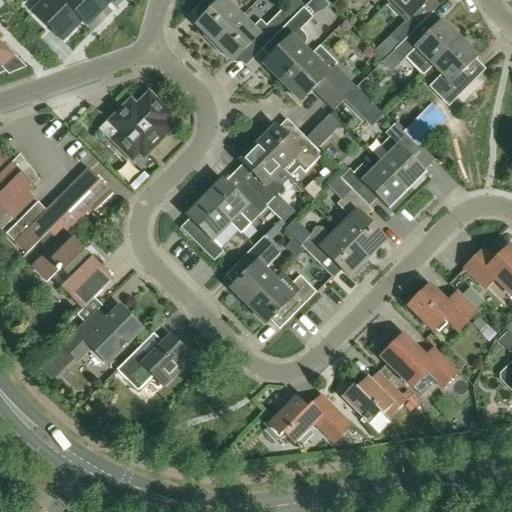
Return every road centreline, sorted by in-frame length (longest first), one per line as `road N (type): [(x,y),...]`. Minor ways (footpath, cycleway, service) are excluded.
road 1 (residential): [(511,212),(484,204),(464,213),(318,359),(274,375),(253,365),(147,259),(139,220),(197,153),(206,126),(200,97),(143,48)]
road 2 (tertiary): [(81,465),(153,497),(234,510),(511,469)]
road 3 (residential): [(143,48),(0,103)]
